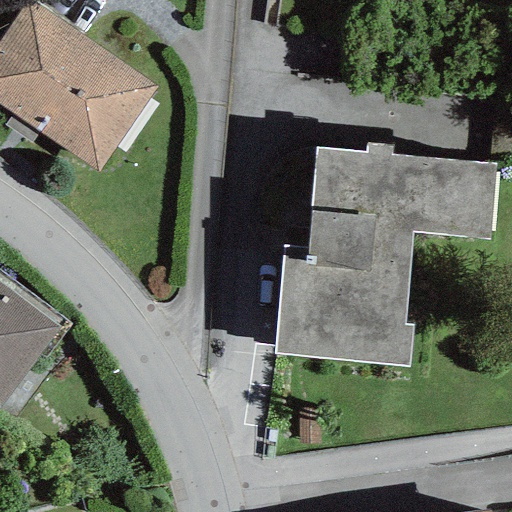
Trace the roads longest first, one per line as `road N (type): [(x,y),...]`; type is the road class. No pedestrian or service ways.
road 1 (unknown): [(215,0),(182,348),(169,401)]
road 2 (residential): [(0,208),(49,239),(124,332),(169,401),(203,511)]
